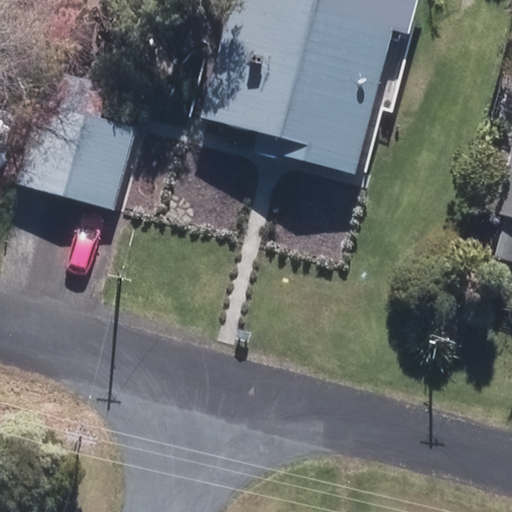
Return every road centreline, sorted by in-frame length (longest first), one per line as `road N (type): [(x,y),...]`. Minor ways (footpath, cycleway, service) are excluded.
road 1 (residential): [(211,396),(511,474)]
road 2 (residential): [(0,336),(211,396)]
road 3 (tertiary): [(211,396),(180,511)]
